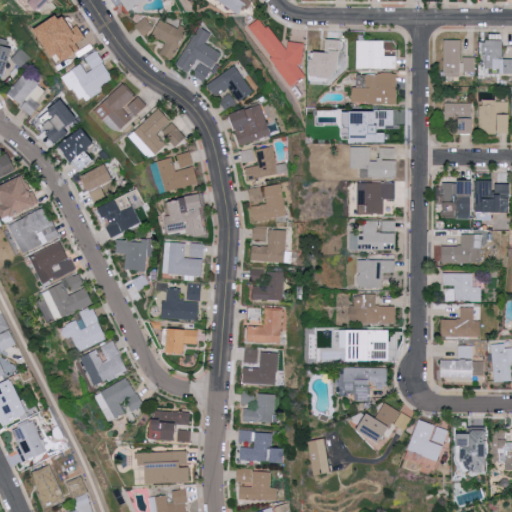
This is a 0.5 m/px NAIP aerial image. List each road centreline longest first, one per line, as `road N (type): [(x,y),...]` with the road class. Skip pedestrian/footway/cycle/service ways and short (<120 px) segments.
road 1 (residential): [(213,511),(227,245),(213,147),(187,103),(137,68),(86,0)]
road 2 (residential): [(419,389),(421,17)]
road 3 (residential): [(0,126),(54,181),(155,377),(180,391),(216,395)]
road 4 (residential): [(292,18),(511,18)]
